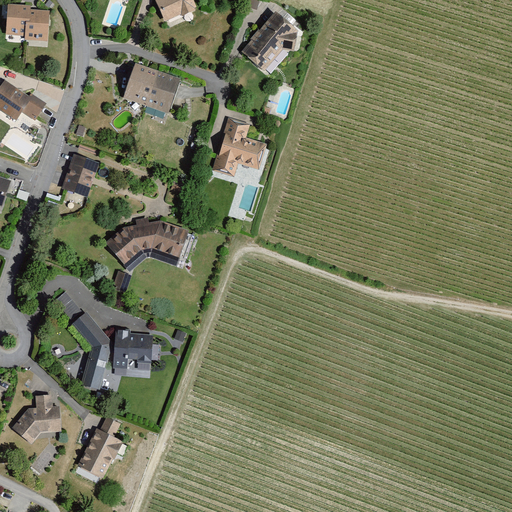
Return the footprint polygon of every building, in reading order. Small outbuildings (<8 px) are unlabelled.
[(187,0),(151,0),(152,0),(162,23),(192,10),(187,0)] [(6,5),(5,34),(23,35),(23,40),(46,41),(47,11),(27,10),(27,5),(6,5)] [(271,13),(238,55),(260,75),(279,51),(291,53),(295,33),(271,13)] [(132,65),(120,99),(121,100),(165,114),(178,81),(132,65)] [(2,82),(0,84),(0,111),(13,121),(19,113),(32,123),(45,105),(30,94),(27,99),(2,82)] [(249,125),(227,118),(208,172),(230,179),(235,166),(255,173),(264,146),(244,140),(249,125)] [(70,156),(59,190),(85,199),(96,165),(70,156)] [(0,207),(9,184),(0,181),(0,207)] [(171,182),(168,192),(178,195),(182,185),(171,182)] [(103,246),(123,267),(139,254),(148,252),(174,262),(187,234),(158,223),(146,224),(144,219),(134,221),(135,225),(124,228),(103,246)] [(130,279),(115,274),(110,289),(124,294),(130,279)] [(71,317),(82,308),(66,291),(56,300),(71,317)] [(89,351),(80,386),(97,392),(109,349),(85,313),(70,327),(89,351)] [(126,332),(112,331),(110,369),(124,370),(125,357),(133,357),(134,363),(151,363),(152,338),(126,336),(126,332)] [(25,411),(9,430),(30,447),(39,436),(59,434),(57,410),(51,409),(49,397),(32,398),(33,410),(25,411)] [(91,428),(73,470),(102,483),(120,442),(113,439),(118,427),(104,420),(99,431),(91,428)]
